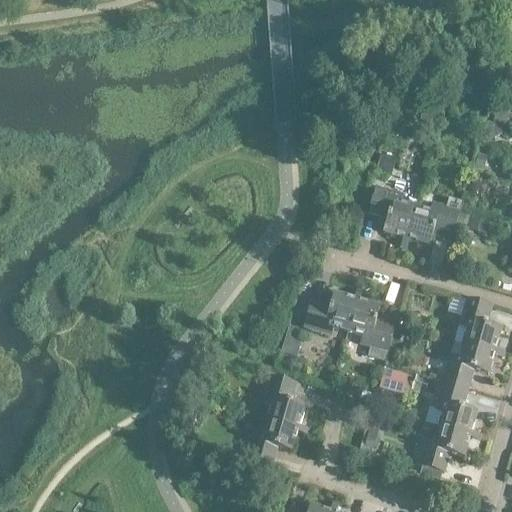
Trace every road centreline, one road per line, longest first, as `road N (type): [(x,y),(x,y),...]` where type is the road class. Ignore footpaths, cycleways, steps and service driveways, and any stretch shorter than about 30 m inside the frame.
road 1 (residential): [(340,399),(317,479),(429,511)]
road 2 (residential): [(334,253),(511,304)]
